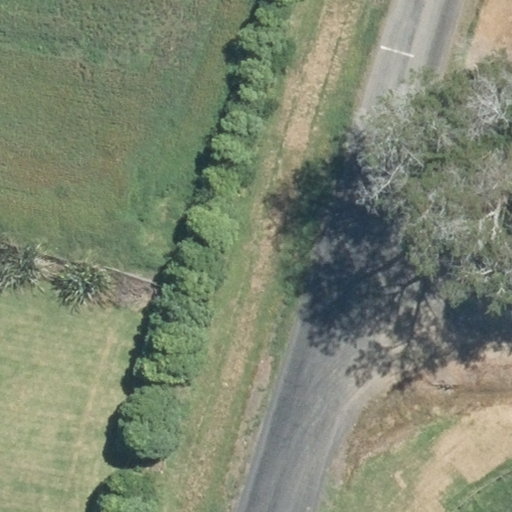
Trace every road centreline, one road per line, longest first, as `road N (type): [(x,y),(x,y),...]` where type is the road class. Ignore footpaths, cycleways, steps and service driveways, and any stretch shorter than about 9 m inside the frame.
road 1 (unclassified): [(298,511),(446,0)]
road 2 (unknown): [(357,306),(511,342)]
